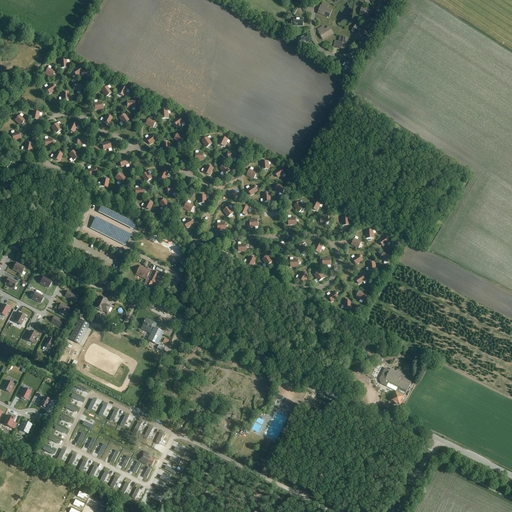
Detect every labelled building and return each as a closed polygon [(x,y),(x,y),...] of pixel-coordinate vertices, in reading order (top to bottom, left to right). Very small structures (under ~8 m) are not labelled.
[(329,18),(332,11),(327,9),(329,4),(323,2),(319,14),(329,18)] [(371,22),(372,18),(373,11),(362,8),(361,15),(366,16),(365,20),(371,22)] [(326,30),(323,26),(317,30),(323,40),(333,34),(330,28),(326,30)] [(360,41),(362,38),(366,32),(357,26),(353,32),(357,34),(354,38),(360,41)] [(301,45),(309,41),(306,35),(298,39),(298,40),(301,45)] [(345,50),(348,39),(341,37),(340,41),(335,40),(333,47),(345,50)] [(341,69),(346,72),(346,73),(352,65),(346,61),(340,68),(341,69)] [(76,76),(83,72),(79,67),(73,71),(76,76)] [(52,78),(55,72),(48,68),(45,74),(52,78)] [(81,92),(83,86),(76,83),(74,89),(81,92)] [(49,94),(56,90),(52,84),(46,89),(49,94)] [(66,90),(70,93),(69,94),(72,96),(74,93),(71,91),(73,89),(69,86),(66,90)] [(123,96),(127,89),(121,86),(117,93),(123,96)] [(105,97),(111,93),(107,87),(101,90),(105,97)] [(37,120),(39,113),(33,111),(31,119),(37,120)] [(123,124),(129,121),(124,114),(119,118),(123,124)] [(108,125),(112,118),(106,115),(103,122),(108,125)] [(20,126),(25,121),(19,116),(15,121),(20,126)] [(177,127),(183,122),(180,117),(173,121),(177,127)] [(153,128),(156,122),(149,119),(146,125),(153,128)] [(73,133),(77,126),(71,123),(67,130),(73,133)] [(55,134),(61,130),(57,124),(51,127),(55,134)] [(14,141),(21,138),(19,132),(12,135),(14,141)] [(181,143),(184,137),(177,133),(174,139),(181,143)] [(150,145),(157,140),(153,135),(146,139),(150,145)] [(224,147),(228,140),(222,137),(218,144),(224,147)] [(206,148),(212,144),(207,138),(202,141),(206,148)] [(103,150),(111,148),(109,142),(102,144),(103,150)] [(30,152),(32,144),(26,143),(24,150),(30,152)] [(73,161),(79,157),(74,151),(69,154),(73,161)] [(59,161),(62,154),(57,152),(53,159),(59,161)] [(121,167),(128,164),(126,158),(119,161),(121,167)] [(224,174),(230,171),(225,164),(220,168),(224,174)] [(210,175),(213,168),(207,166),(204,173),(210,175)] [(90,176),(98,174),(96,168),(88,170),(90,176)] [(278,178),(284,174),(281,168),(274,172),(278,178)] [(253,179),(257,173),(250,170),(247,176),(253,179)] [(146,182),(152,179),(147,172),(142,176),(146,182)] [(164,181),(168,174),(162,172),(158,178),(164,181)] [(121,183),(125,178),(119,173),(115,178),(121,183)] [(107,187),(109,180),(102,178),(101,186),(107,187)] [(282,194),(285,188),(278,185),(275,190),(282,194)] [(251,195),(257,191),(254,186),(247,190),(251,195)] [(164,209),(169,206),(165,199),(160,203),(164,209)] [(150,210),(153,203),(147,200),(144,207),(150,210)] [(317,211),(320,204),(314,201),(311,208),(317,211)] [(299,212),(304,209),(300,202),(294,206),(299,212)] [(190,212),(194,207),(187,203),(184,209),(190,212)] [(246,215),(249,208),(243,206),(240,213),(246,215)] [(228,217),(233,213),(229,207),(223,211),(228,217)] [(187,229),(194,225),(190,219),(184,223),(187,229)] [(383,246),(389,242),(385,237),(379,241),(383,246)] [(358,248),(361,243),(354,239),(351,245),(358,248)] [(279,253),(285,250),(282,245),(280,243),(275,247),(279,253)] [(301,254),(306,251),(302,244),(297,248),(301,254)] [(319,253),(322,246),(316,244),(313,251),(319,253)] [(387,262),(390,256),(383,253),(380,259),(387,262)] [(356,265),(363,261),(359,255),(353,259),(356,265)] [(267,266),(272,262),(268,256),(262,259),(267,266)] [(252,266),(256,260),(250,257),(247,264),(252,266)] [(21,274),(25,268),(16,263),(13,270),(21,274)] [(150,272),(151,270),(148,268),(147,270),(140,267),(136,275),(146,279),(150,280),(147,286),(149,288),(152,282),(155,283),(155,282),(155,281),(156,280),(159,274),(153,271),(152,273),(150,272)] [(318,281),(324,278),(320,271),(314,275),(318,281)] [(165,281),(168,275),(162,272),(159,278),(165,281)] [(304,282),(308,275),(302,272),(298,279),(304,282)] [(359,284),(365,280),(362,275),(355,279),(359,284)] [(40,283),(40,284),(48,288),(49,287),(50,287),(52,284),(51,283),(52,282),(43,277),(40,283)] [(13,289),(17,282),(8,278),(8,279),(7,279),(5,283),(5,284),(5,285),(13,289)] [(73,301),(76,296),(68,291),(65,297),(73,301)] [(363,300),(366,295),(359,291),(356,297),(363,300)] [(32,298),(32,299),(40,303),(41,302),(42,302),(44,299),(43,298),(44,296),(35,292),(32,298)] [(332,302),(338,298),(335,292),(328,297),(332,302)] [(107,313),(110,307),(105,304),(107,300),(99,296),(94,308),(101,312),(102,311),(107,313)] [(58,313),(64,317),(66,314),(67,314),(70,308),(61,304),(58,309),(60,310),(58,313)] [(8,307),(5,305),(4,305),(3,305),(0,309),(0,313),(5,317),(9,308),(8,308),(8,307)] [(25,315),(21,313),(20,313),(19,313),(14,321),(21,325),(26,317),(25,316),(25,315)] [(60,327),(63,321),(54,317),(51,322),(60,327)] [(154,329),(151,327),(153,323),(146,319),(141,329),(151,334),(148,340),(157,345),(163,333),(154,328),(154,329)] [(78,344),(88,325),(80,320),(70,339),(78,344)] [(30,331),(26,339),(32,343),(37,335),(30,331)] [(50,350),(55,341),(48,337),(43,346),(50,350)] [(419,376),(422,369),(421,369),(424,361),(419,359),(414,374),(419,376)] [(385,368),(380,380),(381,383),(387,386),(388,383),(395,387),(395,388),(397,389),(395,392),(391,401),(400,406),(404,397),(406,393),(405,393),(406,390),(407,391),(412,380),(406,377),(403,376),(404,373),(402,372),(397,370),(396,372),(391,369),(390,370),(385,368)] [(9,392),(14,384),(7,381),(3,389),(9,392)] [(221,381),(219,386),(225,389),(228,385),(221,381)] [(20,397),(21,397),(21,399),(24,400),(25,400),(26,400),(31,392),(24,389),(20,397)] [(50,401),(44,397),(39,406),(40,406),(41,408),(44,409),(45,409),(46,409),(50,401)] [(250,407),(256,401),(252,397),(246,403),(250,407)] [(240,410),(243,401),(238,400),(235,408),(240,410)] [(280,402),(273,400),(272,406),(279,408),(280,402)] [(295,416),(300,405),(296,403),(291,414),(295,416)] [(249,415),(247,419),(246,418),(242,426),(248,429),(254,417),(249,415)] [(7,417),(3,426),(14,431),(16,426),(13,424),(14,421),(7,418),(7,417)] [(28,434),(32,425),(23,421),(19,430),(28,434)] [(150,458),(148,457),(149,455),(143,452),(139,460),(147,465),(148,464),(151,465),(150,466),(152,467),(155,460),(151,457),(150,458)] [(88,495),(79,491),(77,497),(83,499),(83,498),(87,499),(88,495)] [(84,504),(75,500),(72,505),(78,508),(79,506),(82,508),(84,504)]
